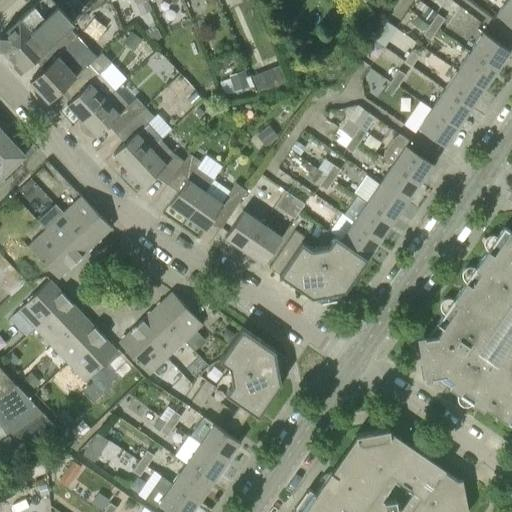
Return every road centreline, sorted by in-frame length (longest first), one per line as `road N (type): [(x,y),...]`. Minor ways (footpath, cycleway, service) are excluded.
road 1 (residential): [(353,363),(116,210),(0,74)]
road 2 (tertiary): [(353,363),(484,172)]
road 3 (residential): [(511,465),(503,469),(353,363)]
road 4 (tertiary): [(251,511),(353,363)]
